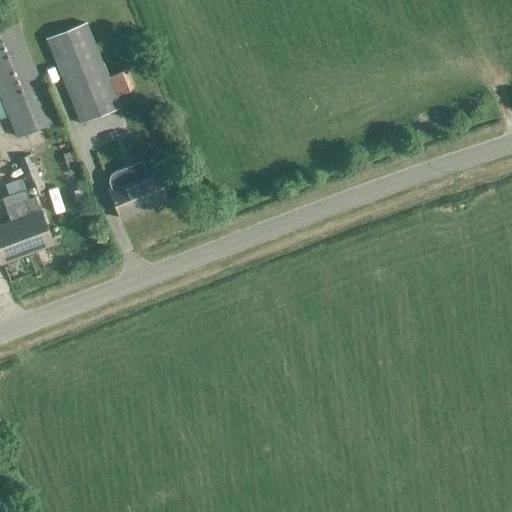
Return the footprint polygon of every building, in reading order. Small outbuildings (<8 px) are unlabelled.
[(83,23),(46,38),(82,124),(119,109),(83,23)] [(15,25),(0,30),(0,95),(17,138),(54,122),(15,25)] [(0,139),(1,141),(13,135),(0,107),(0,139)] [(30,155),(16,160),(32,198),(46,193),(43,185),(44,185),(30,155)] [(110,189),(108,190),(120,219),(167,199),(155,170),(146,174),(141,162),(113,173),(109,176),(108,179),(108,183),(110,189)] [(30,217),(24,200),(28,199),(21,178),(5,184),(9,195),(1,198),(5,207),(10,223),(0,227),(0,262),(0,264),(52,246),(40,213),(30,217)]
